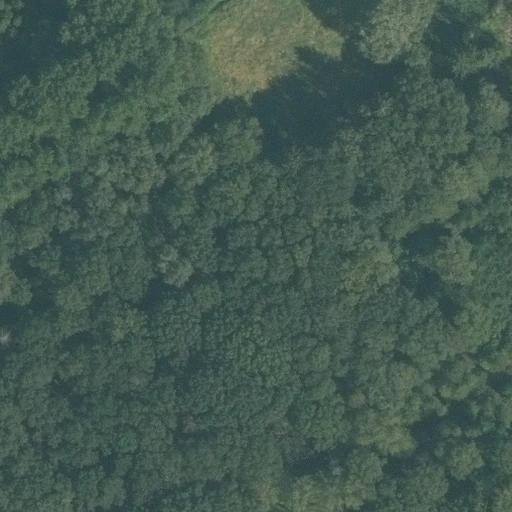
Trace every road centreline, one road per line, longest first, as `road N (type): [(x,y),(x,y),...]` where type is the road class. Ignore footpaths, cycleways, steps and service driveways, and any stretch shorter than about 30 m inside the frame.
road 1 (track): [(153,27),(271,162),(383,245),(511,374)]
road 2 (track): [(0,141),(153,27),(135,0)]
